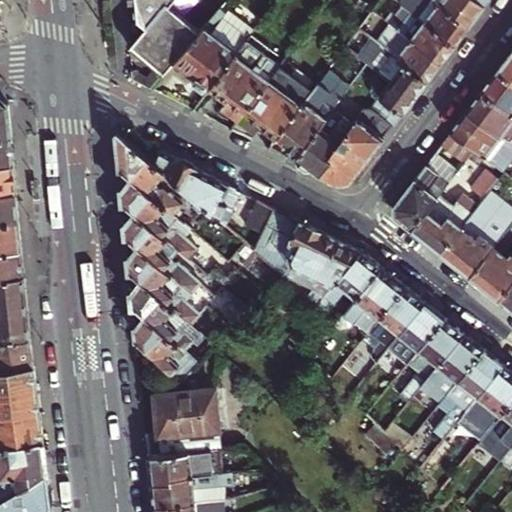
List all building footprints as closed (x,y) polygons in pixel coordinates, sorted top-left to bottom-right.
[(155,88),(177,62),(204,31),(188,16),(201,0),(172,0),(168,5),(165,3),(154,15),(149,20),(133,36),(148,49),(162,62),(151,77),(138,71),(134,76),(155,88)] [(172,0),(140,0),(142,15),(149,20),(154,15),(165,3),(168,5),(172,0)] [(468,25),(434,0),(404,0),(402,4),(454,44),(461,35),(468,25)] [(480,0),(434,0),(468,25),(477,15),(485,4),(480,0)] [(406,22),(400,30),(441,61),(447,53),(454,44),(402,4),(394,13),(406,22)] [(211,89),(213,86),(239,51),(215,30),(230,13),(223,7),(204,31),(177,62),(194,75),(211,89)] [(239,51),(252,35),(254,32),(230,13),(215,30),(239,51)] [(441,61),(400,30),(391,23),(377,42),(428,79),(434,70),(441,61)] [(233,111),(242,117),(285,60),(252,35),(239,51),(213,86),(229,98),(225,104),(233,111)] [(374,39),(360,57),(391,81),(379,96),(402,112),(415,96),(428,79),(377,42),(374,39)] [(511,53),(506,62),(499,72),(511,81),(511,53)] [(278,135),(318,83),(285,60),(242,117),(250,123),(258,129),(262,123),(278,135)] [(134,76),(138,71),(137,63),(129,64),(130,74),(134,76)] [(301,152),(341,100),(353,84),(331,67),(318,83),(278,135),(290,143),(301,152)] [(491,82),(483,92),(511,113),(511,81),(499,72),(491,82)] [(476,102),(468,112),(511,146),(511,113),(483,92),(476,102)] [(402,112),(379,96),(371,108),(393,125),(402,112)] [(0,141),(19,139),(16,105),(8,97),(0,97),(0,141)] [(329,154),(358,113),(341,100),(301,152),(299,155),(303,157),(300,162),(311,167),(322,173),(333,156),(329,154)] [(362,108),(358,113),(329,154),(333,156),(322,173),(341,182),(350,181),(367,159),(384,136),(393,125),(371,108),(362,108)] [(511,160),(511,146),(468,112),(461,122),(454,131),(476,148),(504,170),(511,160)] [(134,177),(180,218),(186,211),(180,206),(186,200),(191,205),(197,198),(155,161),(154,160),(116,125),(119,145),(121,166),(134,177)] [(454,131),(443,146),(464,163),(476,148),(454,131)] [(19,139),(0,141),(0,166),(21,165),(20,152),(19,139)] [(201,166),(160,146),(154,160),(155,161),(197,198),(226,223),(243,187),(201,166)] [(436,155),(431,162),(452,178),(458,172),(436,155)] [(431,162),(396,208),(398,217),(405,223),(412,228),(439,195),(452,178),(431,162)] [(0,194),(24,192),(23,185),(22,177),(21,165),(0,166),(0,194)] [(484,200),(492,190),(500,180),(486,168),(470,188),(484,200)] [(125,200),(137,211),(178,249),(206,274),(215,264),(185,236),(192,228),(180,218),(134,177),(123,189),(124,194),(125,200)] [(479,206),(442,251),(457,264),(471,275),(511,223),(511,206),(492,190),(484,200),(479,206)] [(24,192),(0,194),(0,223),(27,221),(25,207),(24,192)] [(427,240),(442,251),(479,206),(463,193),(453,206),(439,195),(412,228),(427,240)] [(253,248),(275,203),(259,194),(239,235),(246,241),(253,248)] [(319,224),(275,203),(253,248),(285,276),(288,274),(314,289),(308,296),(318,304),(321,300),(364,246),(362,244),(319,224)] [(141,245),(190,291),(198,281),(178,261),(173,261),(169,258),(178,249),(137,211),(127,222),(128,228),(128,234),(141,245)] [(27,221),(0,223),(0,251),(30,249),(28,235),(27,221)] [(186,296),(190,291),(141,245),(136,251),(131,256),(132,265),(132,270),(144,280),(186,318),(190,321),(201,309),(186,296)] [(346,308),(383,261),(374,254),(364,246),(321,300),(327,305),(333,298),(346,308)] [(485,286),(499,297),(511,281),(511,246),(505,255),(494,246),(471,275),(485,286)] [(32,262),(30,249),(0,251),(0,279),(33,276),(32,262)] [(395,271),(383,261),(346,308),(340,316),(336,321),(342,326),(352,324),(357,316),(370,327),(408,280),(395,271)] [(0,302),(4,325),(0,325),(0,341),(40,338),(33,276),(0,279),(0,302)] [(178,327),(186,318),(144,280),(134,290),(135,297),(136,304),(146,313),(186,349),(194,340),(178,327)] [(384,351),(390,343),(429,297),(418,288),(408,280),(370,327),(384,339),(378,345),(384,351)] [(511,281),(499,297),(511,307),(511,281)] [(410,357),(447,311),(438,304),(429,297),(390,343),(410,357)] [(333,298),(327,305),(340,316),(346,308),(333,298)] [(401,389),(410,396),(423,380),(429,373),(467,327),(458,320),(447,311),(410,358),(420,366),(401,389)] [(139,331),(139,340),(182,380),(187,379),(197,378),(196,368),(201,363),(186,349),(146,313),(138,323),(139,331)] [(365,334),(370,327),(357,316),(352,324),(365,334)] [(365,334),(378,345),(384,339),(370,327),(365,334)] [(423,380),(443,396),(449,388),(486,342),(477,335),(467,327),(429,373),(423,380)] [(201,333),(194,340),(199,345),(206,337),(201,333)] [(40,338),(0,341),(0,345),(1,355),(0,355),(0,371),(43,366),(42,352),(40,338)] [(436,425),(446,433),(459,416),(462,412),(468,405),(506,358),(495,349),(486,342),(449,388),(443,396),(440,400),(450,408),(436,425)] [(401,368),(410,357),(390,343),(384,351),(383,352),(401,368)] [(421,463),(428,470),(463,429),(471,418),(487,430),(495,420),(511,398),(511,362),(506,358),(468,405),(462,412),(459,416),(446,433),(421,463)] [(52,442),(43,366),(0,371),(0,419),(4,448),(52,442)] [(198,389),(197,378),(187,379),(187,391),(198,389)] [(198,389),(187,391),(156,394),(159,413),(161,432),(220,426),(216,388),(198,389)] [(481,437),(494,447),(499,441),(508,448),(511,443),(511,398),(495,420),(487,430),(481,437)] [(463,429),(478,441),(481,437),(487,430),(471,418),(463,429)] [(220,426),(161,432),(149,434),(152,455),(193,451),(222,447),(220,426)] [(494,447),(503,454),(508,448),(499,441),(494,447)] [(0,506),(57,473),(55,457),(52,442),(4,448),(0,448),(0,506)] [(511,443),(508,448),(503,454),(511,461),(511,443)] [(194,475),(216,472),(215,461),(194,463),(193,451),(152,455),(153,468),(154,480),(172,478),(172,475),(194,472),(194,475)] [(230,471),(216,472),(194,475),(194,472),(172,475),(172,478),(154,480),(155,493),(157,505),(198,500),(197,488),(217,486),(231,485),(230,471)] [(0,511),(49,511),(61,504),(59,489),(57,473),(0,506),(0,511)] [(218,498),(217,486),(197,488),(198,500),(218,498)] [(235,511),(235,510),(225,511),(223,497),(218,498),(198,500),(157,505),(157,511),(235,511)]
